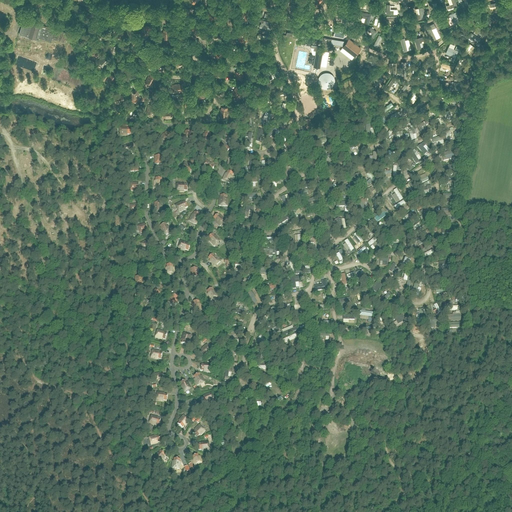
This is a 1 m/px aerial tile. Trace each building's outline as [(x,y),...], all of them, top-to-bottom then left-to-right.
[(366,9),(372,10),(374,3),(367,1),(366,9)] [(248,12),(247,9),(242,10),(243,13),(241,13),(243,21),(251,18),(249,11),(248,12)] [(211,20),(218,17),(216,10),(208,13),(211,20)] [(461,21),(457,11),(450,14),(454,24),(461,21)] [(494,19),(487,14),(485,17),(492,22),(494,19)] [(68,39),(70,34),(23,19),(19,34),(38,40),(39,38),(51,41),(52,38),(63,41),(64,38),(68,39)] [(437,39),(430,24),(426,27),(432,41),(437,39)] [(151,28),(147,25),(146,28),(144,26),(140,33),(146,37),(150,31),(149,31),(151,28)] [(197,28),(196,25),(191,26),(192,29),(190,30),(193,37),(200,34),(198,27),(197,28)] [(121,38),(125,31),(118,28),(114,34),(121,38)] [(484,34),(475,29),(473,32),(482,37),(484,34)] [(98,40),(106,37),(103,30),(96,32),(98,40)] [(219,32),(219,30),(212,30),(212,38),(219,38),(219,37),(222,37),(222,32),(219,32)] [(422,31),(411,33),(416,51),(430,47),(424,34),(422,31)] [(240,42),(248,40),(247,32),(239,34),(240,42)] [(480,38),(471,33),(469,36),(478,41),(480,38)] [(373,44),(377,46),(382,37),(378,35),(373,44)] [(315,50),(313,66),(320,68),(322,50),(329,52),(331,39),(320,37),(318,45),(311,44),(310,47),(313,47),(313,50),(315,50)] [(414,48),(411,38),(404,40),(407,51),(414,48)] [(360,48),(349,39),(342,47),(354,56),(360,48)] [(114,53),(117,46),(110,43),(107,50),(114,53)] [(97,57),(99,49),(92,47),(89,54),(97,57)] [(218,58),(224,55),(221,48),(214,52),(218,58)] [(238,61),(246,60),(244,52),(236,54),(238,61)] [(328,67),(331,54),(326,52),(322,66),(328,67)] [(164,61),(163,53),(155,54),(156,61),(157,60),(157,64),(162,63),(162,61),(164,61)] [(180,57),(179,54),(178,54),(175,57),(176,59),(174,60),(177,67),(184,63),(181,57),(180,57)] [(102,67),(108,62),(103,56),(97,61),(102,67)] [(223,77),(224,73),(222,72),(223,70),(215,67),(212,75),(219,77),(219,76),(223,77)] [(272,77),(267,69),(264,71),(269,79),(272,77)] [(237,80),(244,78),(243,70),(235,72),(237,80)] [(113,84),(116,77),(109,74),(106,81),(113,84)] [(154,79),(156,76),(152,74),(151,76),(149,75),(145,82),(152,86),(155,80),(154,79)] [(426,85),(417,79),(415,83),(424,88),(426,85)] [(179,86),(179,84),(171,85),(172,92),(179,91),(179,90),(182,90),(182,85),(179,86)] [(238,98),(242,92),(236,87),(231,94),(238,98)] [(197,99),(205,97),(202,89),(195,92),(197,99)] [(138,97),(138,90),(130,90),(130,97),(131,97),(132,101),(136,100),(136,98),(138,97)] [(120,96),(120,94),(112,96),(114,103),(121,101),(121,100),(124,100),(123,95),(120,96)] [(393,105),(391,102),(384,107),(386,110),(393,105)] [(154,108),(155,105),(150,104),(150,106),(148,106),(145,113),(153,115),(155,109),(154,108)] [(192,110),(192,107),(184,108),(185,116),(192,115),(192,114),(195,114),(194,109),(192,110)] [(226,111),(227,108),(222,107),(222,110),(220,110),(219,117),(226,118),(227,111),(226,111)] [(401,115),(399,111),(390,116),(392,120),(401,115)] [(390,121),(384,114),(381,116),(386,124),(390,121)] [(443,126),(438,117),(434,119),(438,128),(443,126)] [(127,130),(127,128),(119,128),(120,136),(127,136),(127,135),(130,135),(130,130),(127,130)] [(189,137),(190,134),(186,132),(185,135),(183,134),(181,141),(188,144),(190,137),(189,137)] [(209,138),(210,135),(206,133),(205,135),(203,135),(200,142),(208,145),(210,138),(209,138)] [(169,136),(166,134),(164,136),(162,134),(158,141),(165,145),(168,139),(169,136)] [(226,154),(229,150),(227,149),(228,147),(222,142),(217,149),(223,153),(223,152),(226,154)] [(293,152),(287,142),(284,144),(289,154),(293,152)] [(130,146),(129,144),(122,147),(124,154),(131,152),(130,151),(134,150),(132,146),(130,146)] [(351,160),(354,158),(349,149),(346,151),(351,160)] [(162,164),(162,157),(155,156),(154,164),(162,164)] [(211,172),(213,168),(211,167),(212,165),(205,161),(201,167),(207,171),(208,170),(211,172)] [(130,171),(138,171),(138,163),(130,164),(130,171)] [(189,175),(192,171),(190,169),(191,168),(185,163),(180,169),(186,173),(187,173),(189,175)] [(290,182),(284,170),(281,172),(287,184),(290,182)] [(231,177),(233,174),(229,172),(228,175),(226,174),(222,181),(229,184),(232,178),(231,177)] [(376,180),(369,172),(366,174),(373,183),(376,180)] [(336,177),(332,174),(324,182),(328,186),(336,177)] [(161,182),(161,179),(157,178),(156,181),(154,181),(154,189),(161,189),(162,182),(161,182)] [(375,198),(369,190),(366,192),(372,200),(375,198)] [(400,202),(403,200),(397,190),(394,192),(400,202)] [(226,200),(226,197),(221,196),(221,199),(219,199),(219,206),(226,207),(227,200),(226,200)] [(285,197),(281,199),(286,209),(290,207),(285,197)] [(315,203),(313,199),(301,203),(303,207),(315,203)] [(405,205),(403,201),(394,207),(396,210),(405,205)] [(183,204),(182,202),(175,206),(178,213),(184,210),(184,209),(187,207),(185,203),(183,204)] [(160,206),(160,203),(155,203),(155,206),(153,206),(153,213),(161,213),(161,206),(160,206)] [(131,212),(138,211),(137,204),(130,205),(131,212)] [(198,218),(199,216),(195,213),(194,216),(192,215),(188,222),(195,225),(198,219),(198,218)] [(381,221),(388,216),(385,213),(379,218),(381,221)] [(413,215),(411,213),(404,219),(406,221),(413,215)] [(219,217),(217,215),(214,218),(215,220),(214,221),(219,227),(225,222),(220,217),(219,217)] [(377,226),(372,219),(369,221),(374,228),(377,226)] [(140,234),(147,231),(145,224),(137,226),(140,234)] [(167,227),(166,224),(161,226),(162,228),(160,229),(163,236),(171,233),(168,226),(167,227)] [(412,233),(421,227),(419,224),(410,230),(412,233)] [(371,233),(365,226),(362,228),(368,236),(371,233)] [(363,242),(356,234),(354,236),(360,244),(363,242)] [(214,237),(212,235),(208,237),(210,239),(208,241),(213,247),(219,242),(215,236),(214,237)] [(377,241),(374,238),(367,244),(370,247),(377,241)] [(149,242),(148,240),(141,244),(145,251),(151,247),(150,246),(153,245),(151,241),(149,242)] [(188,251),(190,247),(187,246),(188,244),(181,241),(178,249),(185,251),(185,250),(188,251)] [(354,250),(348,241),(344,243),(350,252),(354,250)] [(366,250),(364,248),(357,253),(359,256),(366,250)] [(425,259),(434,254),(433,251),(423,256),(425,259)] [(214,257),(212,255),(209,258),(211,260),(209,261),(214,267),(220,262),(215,257),(214,257)] [(172,268),(172,265),(168,265),(168,268),(166,268),(166,276),(174,275),(173,268),(172,268)] [(397,267),(393,265),(388,272),(392,275),(397,267)] [(190,277),(198,277),(197,269),(190,270),(190,277)] [(142,285),(142,278),(135,277),(134,285),(142,285)] [(377,295),(384,287),(378,282),(372,290),(377,295)] [(262,288),(263,293),(276,290),(274,284),(262,288)] [(213,292),(212,289),(208,291),(209,293),(207,294),(210,301),(217,298),(214,292),(213,292)] [(159,294),(155,291),(154,293),(152,292),(148,298),(154,303),(158,297),(157,296),(159,294)] [(176,305),(178,297),(170,295),(169,303),(176,305)] [(255,304),(248,296),(245,299),(252,307),(255,304)] [(393,308),(396,310),(403,301),(400,298),(393,308)] [(426,319),(421,310),(418,312),(423,321),(426,319)] [(396,328),(406,323),(402,316),(392,321),(396,328)] [(440,327),(439,319),(430,319),(431,328),(440,327)] [(284,336),(297,330),(295,327),(283,332),(284,336)] [(165,340),(167,334),(161,333),(162,332),(157,330),(155,338),(162,340),(162,339),(165,340)] [(299,337),(297,333),(283,339),(285,343),(299,337)] [(189,343),(191,336),(184,334),(182,338),(183,338),(181,344),(187,345),(188,342),(189,343)] [(270,342),(261,335),(258,338),(267,345),(270,342)] [(208,354),(211,351),(206,345),(201,350),(202,350),(199,353),(203,357),(207,353),(208,354)] [(161,359),(162,354),(156,353),(157,352),(152,351),(151,358),(157,360),(158,359),(161,359)] [(211,372),(211,364),(204,364),(204,365),(201,365),(201,371),(206,371),(206,372),(211,372)] [(163,380),(162,374),(157,375),(157,374),(152,375),(154,383),(160,381),(160,380),(163,380)] [(200,377),(199,374),(194,377),(196,381),(195,382),(197,386),(204,382),(201,376),(200,377)] [(188,385),(185,380),(180,383),(181,386),(181,387),(184,393),(191,389),(188,385)] [(166,401),(167,395),(162,394),(162,393),(157,393),(156,401),(163,401),(163,400),(166,401)] [(209,402),(213,400),(210,393),(204,396),(205,397),(202,398),(204,403),(209,401),(209,402)] [(159,425),(160,420),(155,418),(155,417),(151,416),(149,424),(156,425),(156,424),(159,425)] [(186,424),(189,421),(183,416),(179,421),(180,422),(178,424),(182,428),(185,424),(186,424)] [(200,436),(205,431),(199,426),(196,429),(197,429),(193,433),(197,437),(199,435),(200,436)] [(156,437),(155,436),(149,438),(151,445),(155,444),(155,443),(160,442),(159,436),(156,437)] [(209,450),(208,442),(204,443),(204,444),(198,444),(199,450),(202,450),(202,451),(209,450)] [(344,451),(349,448),(345,443),(340,446),(344,451)] [(165,455),(160,451),(159,454),(158,453),(154,459),(160,463),(163,460),(162,459),(165,455)] [(199,457),(197,455),(192,457),(194,462),(193,462),(195,467),(202,463),(199,457)] [(179,465),(180,459),(174,459),(174,462),(173,462),(172,469),(179,470),(180,465),(179,465)]
